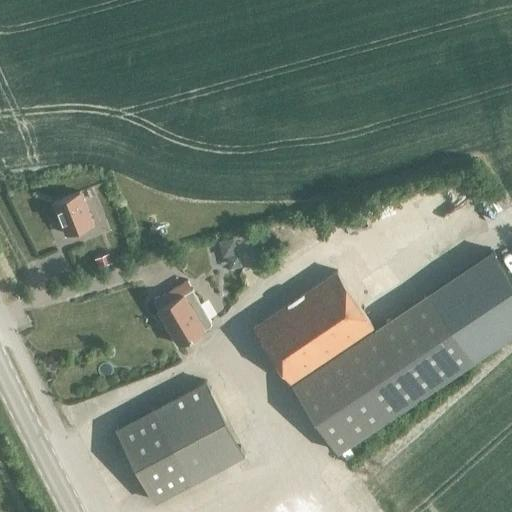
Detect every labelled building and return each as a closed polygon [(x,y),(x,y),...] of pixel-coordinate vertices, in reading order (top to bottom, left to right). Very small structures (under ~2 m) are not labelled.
[(93,225),(79,193),(54,204),(68,236),(93,225)] [(107,252),(94,257),(98,267),(111,262),(107,252)] [(471,362),(424,292),(445,279),(432,260),(362,307),(337,269),(303,292),(303,291),(286,302),(287,303),(253,325),(296,389),(284,397),(301,422),(313,414),(338,451),(471,362)] [(178,343),(204,328),(210,324),(210,319),(192,288),(157,308),(178,343)] [(155,500),(244,453),(205,379),(116,427),(155,500)]
